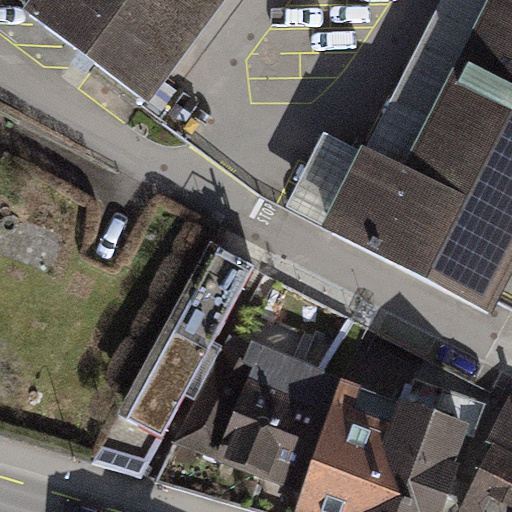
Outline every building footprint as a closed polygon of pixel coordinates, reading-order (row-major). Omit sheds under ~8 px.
[(37,0),(22,21),(147,110),(228,0),(37,0)] [(511,273),(511,8),(496,0),(485,0),(398,171),(357,150),(315,232),(488,320),(511,273)] [(291,193),(319,207),(357,132),(329,118),(291,193)] [(202,253),(100,448),(153,475),(163,455),(225,336),(255,280),(202,253)] [(342,391),(230,339),(174,446),(300,496),(336,407),(342,391)] [(361,511),(391,429),(336,407),(300,496),(294,511),(361,511)] [(391,429),(361,511),(435,511),(465,431),(400,407),(391,429)] [(511,511),(511,423),(463,511),(511,511)]
